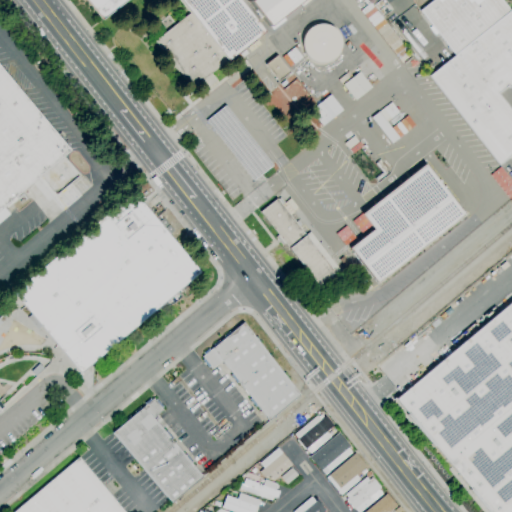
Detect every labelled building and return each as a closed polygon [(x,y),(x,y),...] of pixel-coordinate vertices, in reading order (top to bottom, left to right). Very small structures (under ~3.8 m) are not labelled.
[(127,0),(102,20),(86,0),(127,0)] [(191,88),(154,41),(189,13),(178,0),(238,0),(263,31),(226,60),(226,61),(191,88)] [(298,0),(267,25),(248,2),(250,0),(298,0)] [(454,55),(419,11),(433,0),(501,0),(510,11),(454,55)] [(510,11),(511,9),(511,84),(508,88),(507,86),(496,94),(511,114),(511,153),(499,164),(429,75),(454,55),(510,11)] [(325,25),(331,27),(335,30),(338,36),(340,44),(339,51),(337,55),(330,62),(321,65),(311,63),(304,57),(301,51),(300,47),(300,40),(302,34),(307,29),(315,25),(325,25)] [(281,56),(288,66),(301,57),(294,47),(281,56)] [(277,81),(265,64),(276,55),(289,72),(277,81)] [(0,67),(69,150),(2,207),(9,214),(0,221),(0,67)] [(354,100),(342,85),(358,72),(370,87),(354,100)] [(312,100),(293,79),(282,89),(300,110),(312,100)] [(322,126),(309,111),(330,95),(342,110),(322,126)] [(204,120),(251,181),(270,166),(223,106),(204,120)] [(384,117),(382,114),(384,112),(384,113),(387,111),(386,111),(389,109),(393,114),(390,116),(388,113),(385,114),(386,115),(384,117)] [(391,143),(370,117),(378,112),(398,138),(391,143)] [(348,248),(375,283),(463,215),(423,163),(359,212),(372,229),(348,248)] [(511,195),(511,182),(498,167),(489,176),(509,198),(511,195)] [(80,373),(41,326),(36,330),(26,318),(31,315),(12,293),(132,192),(200,273),(80,373)] [(317,285),(284,244),(282,246),(275,237),(277,235),(259,212),(275,199),(276,200),(279,198),(283,203),(280,205),(294,223),(297,221),(300,225),(298,227),(305,236),(309,232),(338,269),(317,285)] [(511,511),(511,298),(392,399),(486,511),(511,511)] [(212,348),(242,323),(299,395),(268,421),(256,406),(254,407),(249,400),(250,398),(237,382),(236,383),(230,376),(232,375),(221,361),(211,369),(209,366),(207,368),(202,360),(203,359),(201,356),(204,355),(203,353),(208,349),(209,350),(212,348)] [(34,376),(30,372),(38,364),(42,368),(34,376)] [(171,503),(112,433),(143,407),(143,406),(145,405),(144,403),(149,399),(150,400),(152,398),(155,401),(156,399),(162,407),(161,408),(162,410),(152,418),(165,433),(166,431),(172,438),(171,440),(184,456),(186,455),(192,462),(190,463),(202,477),(171,503)] [(309,454),(305,449),(296,440),(297,439),(293,435),(316,416),(320,420),(325,416),(333,426),(326,432),(330,437),(309,454)] [(324,475),(320,470),(319,471),(308,457),(338,433),(349,446),(347,448),(351,453),(324,475)] [(261,475),(258,472),(263,468),(259,463),(277,448),(291,465),(272,480),(268,475),(265,477),(261,475)] [(340,495),(325,478),(354,454),(365,467),(355,475),(359,480),(340,495)] [(13,511),(78,458),(123,511),(13,511)] [(286,485),(280,477),(291,468),(297,475),(286,485)] [(360,511),(356,511),(354,509),(353,509),(345,499),(347,498),(344,494),(365,477),(368,481),(371,478),(379,488),(377,489),(382,494),(360,511)] [(271,501),(238,488),(240,483),(242,484),(244,479),(262,485),(264,479),(276,484),(274,490),(278,492),(276,498),(274,497),(274,498),(272,498),(271,501)] [(255,511),(232,511),(221,508),(225,496),(236,500),(238,493),(259,500),(255,511)] [(364,511),(386,494),(396,506),(389,511),(364,511)] [(322,511),(292,511),(310,497),(314,501),(316,500),(324,511),(322,511)]
